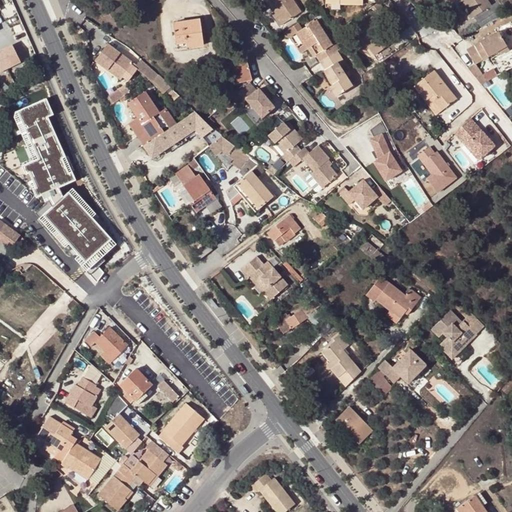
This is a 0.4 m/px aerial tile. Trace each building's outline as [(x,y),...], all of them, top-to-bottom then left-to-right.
[(267,0),(275,10),(284,23),(301,11),(293,0),(267,0)] [(492,6),(488,0),(462,0),(464,1),(469,10),(466,12),(471,19),(474,17),(492,6)] [(492,6),(474,17),(480,27),(499,16),(498,14),(505,9),(499,1),(492,6)] [(378,3),(371,7),(380,21),(387,17),(378,3)] [(122,5),(109,12),(112,18),(125,11),(122,5)] [(281,25),(284,23),(275,10),(271,12),(281,25)] [(371,17),(352,29),(369,57),(388,45),(371,17)] [(200,19),(175,22),(177,44),(178,48),(186,47),(205,45),(200,19)] [(298,31),(305,42),(309,48),(314,56),(316,54),(321,60),(337,50),(339,49),(335,42),(333,43),(317,19),(301,29),(298,31)] [(292,36),(298,31),(301,29),(297,24),(284,32),(288,37),(292,36)] [(485,49),(488,53),(489,56),(499,50),(507,45),(499,32),(481,43),(482,45),(477,48),(476,46),(468,51),(476,64),(478,63),(484,59),(482,57),(480,53),(485,49)] [(344,46),(339,39),(335,42),(339,49),(344,46)] [(302,52),(309,48),(305,42),(298,46),(302,52)] [(125,75),(136,62),(110,43),(98,60),(110,69),(112,66),(125,75)] [(12,45),(0,50),(0,71),(21,62),(12,45)] [(507,45),(499,50),(501,53),(509,48),(507,45)] [(325,69),(333,81),(329,84),(337,95),(353,84),(341,65),(345,62),(337,50),(321,60),(321,62),(326,69),(325,69)] [(247,55),(245,55),(231,58),(237,83),(252,80),(247,55)] [(136,66),(149,78),(154,72),(156,70),(143,58),(136,66)] [(488,83),(489,83),(484,75),(478,63),(476,64),(469,68),(483,86),(488,83)] [(123,78),(125,75),(112,66),(110,69),(123,78)] [(322,71),(329,84),(333,81),(325,69),(322,71)] [(484,75),(489,83),(499,77),(500,77),(496,69),(484,75)] [(153,83),(159,76),(154,72),(149,78),(151,80),(153,83)] [(414,89),(425,104),(433,98),(436,101),(433,104),(441,114),(456,102),(433,73),(414,89)] [(167,92),(176,101),(181,96),(161,75),(159,76),(153,83),(165,94),(167,92)] [(274,108),(268,100),(261,93),(258,90),(256,92),(249,83),(237,94),(244,102),(246,101),(262,118),(274,108)] [(112,95),(118,102),(128,95),(121,87),(112,95)] [(264,91),(261,93),(268,100),(270,98),(264,91)] [(129,124),(143,146),(170,128),(146,92),(129,104),(138,118),(129,124)] [(117,102),(118,102),(112,95),(109,98),(113,105),(117,102)] [(436,118),(441,114),(433,104),(436,101),(433,98),(425,104),(436,118)] [(71,245),(88,264),(84,267),(100,283),(106,274),(97,264),(118,245),(70,193),(64,198),(60,189),(77,181),(73,173),(69,174),(63,160),(66,159),(48,119),(53,116),(46,100),(16,114),(38,160),(33,162),(22,168),(26,177),(29,175),(40,198),(42,197),(46,206),(43,209),(48,213),(44,217),(71,245)] [(160,113),(170,128),(177,124),(167,109),(160,113)] [(151,158),(162,151),(194,130),(202,138),(209,146),(221,136),(193,113),(143,146),(151,158)] [(12,116),(33,162),(38,160),(16,114),(12,116)] [(472,119),(456,133),(466,145),(469,142),(483,158),(496,146),(472,119)] [(375,138),(371,140),(379,160),(374,163),(386,182),(402,172),(390,153),(382,135),(388,132),(383,122),(372,130),(375,138)] [(283,123),(269,135),(276,143),(279,140),(289,151),(285,154),(283,156),(288,163),(290,161),(302,151),(297,145),(303,140),(293,128),(290,131),(283,123)] [(185,139),(193,134),(199,140),(202,138),(194,130),(162,151),(165,155),(186,141),(185,139)] [(221,136),(209,146),(216,155),(222,151),(234,160),(231,164),(241,170),(244,166),(250,158),(221,136)] [(289,151),(279,140),(276,143),(285,154),(289,151)] [(469,142),(466,145),(480,160),(483,158),(469,142)] [(326,163),(328,161),(330,160),(319,146),(316,149),(310,154),(305,148),(302,151),(290,161),(295,166),(304,159),(314,171),(310,174),(322,188),(337,176),(329,167),(326,163)] [(439,193),(458,178),(438,151),(436,153),(431,147),(419,156),(434,174),(428,178),(439,193)] [(244,166),(249,169),(257,163),(250,158),(244,166)] [(259,165),(257,163),(249,169),(252,172),(259,165)] [(234,187),(248,205),(253,201),(259,209),(273,197),(268,192),(280,181),(259,165),(252,172),(234,187)] [(194,211),(213,197),(198,175),(196,177),(188,166),(175,175),(193,201),(189,204),(194,211)] [(37,200),(40,198),(29,175),(26,177),(37,200)] [(350,205),(356,200),(363,209),(378,197),(386,207),(392,202),(380,187),(374,192),(364,181),(350,193),(347,189),(341,194),(350,205)] [(196,213),(215,199),(213,197),(194,211),(196,213)] [(255,213),(259,209),(253,201),(248,205),(255,213)] [(430,202),(422,208),(425,212),(433,206),(430,202)] [(321,211),(314,217),(322,225),(329,218),(321,211)] [(280,246),(301,229),(290,215),(269,232),(280,246)] [(40,221),(67,249),(71,245),(44,217),(40,221)] [(21,237),(19,236),(0,221),(0,233),(15,245),(21,237)] [(266,243),(262,238),(251,246),(255,251),(266,243)] [(387,257),(379,251),(367,241),(360,249),(366,254),(379,266),(387,257)] [(254,275),(266,289),(264,291),(271,300),(289,285),(273,268),(270,270),(265,264),(264,265),(257,257),(243,269),(251,278),(254,275)] [(268,261),(265,264),(270,270),(273,268),(268,261)] [(251,278),(263,292),(264,291),(266,289),(254,275),(251,278)] [(376,299),(391,311),(401,319),(405,312),(407,310),(410,313),(422,297),(411,290),(408,295),(382,276),(369,293),(377,298),(376,299)] [(374,301),(376,299),(377,298),(369,293),(367,296),(374,301)] [(286,321),(279,326),(284,334),(309,317),(308,315),(323,305),(318,299),(292,317),(286,321)] [(400,320),(401,319),(391,311),(389,313),(400,320)] [(443,335),(447,339),(439,347),(447,355),(449,354),(454,354),(457,357),(466,348),(461,344),(465,340),(469,343),(477,336),(463,322),(462,323),(460,325),(456,321),(457,319),(450,311),(431,330),(439,338),(443,335)] [(95,331),(86,339),(92,345),(97,341),(106,351),(102,354),(110,362),(123,349),(127,346),(109,327),(100,336),(95,331)] [(330,363),(334,368),(331,371),(346,388),(362,372),(344,351),(349,346),(339,335),(333,340),(335,342),(322,353),(330,363)] [(470,344),(469,343),(465,340),(461,344),(466,348),(470,344)] [(127,354),(123,349),(110,362),(114,367),(127,354)] [(386,360),(378,367),(380,369),(385,374),(393,382),(400,375),(408,382),(426,364),(411,349),(394,367),(386,360)] [(121,384),(128,392),(124,396),(132,404),(136,401),(140,405),(149,395),(145,390),(151,385),(137,369),(121,384)] [(379,390),(388,380),(383,376),(385,374),(380,369),(369,380),(379,390)] [(80,379),(76,387),(73,385),(63,404),(81,414),(85,406),(89,408),(94,398),(98,391),(93,388),(94,386),(93,386),(98,378),(86,371),(81,379),(80,379)] [(511,376),(503,388),(507,391),(511,385),(511,376)] [(394,386),(388,380),(379,390),(385,396),(394,386)] [(179,399),(164,383),(158,389),(173,405),(179,399)] [(85,406),(81,414),(89,418),(93,411),(89,408),(85,406)] [(206,421),(189,406),(166,433),(183,447),(206,421)] [(369,436),(365,432),(370,426),(351,407),(338,420),(361,444),(369,436)] [(123,450),(137,437),(116,416),(102,429),(113,440),(123,450)] [(56,451),(52,457),(51,459),(60,464),(72,445),(75,440),(68,436),(70,433),(59,426),(46,418),(34,438),(44,444),(56,451)] [(59,426),(70,433),(72,429),(61,422),(59,426)] [(370,426),(365,432),(369,436),(374,430),(370,426)] [(113,440),(106,446),(116,457),(123,450),(113,440)] [(150,451),(134,470),(125,463),(120,468),(121,469),(134,480),(135,481),(140,476),(146,480),(150,484),(157,476),(159,477),(169,466),(165,462),(170,456),(154,442),(147,449),(150,451)] [(52,457),(56,451),(44,444),(40,449),(52,457)] [(87,481),(99,462),(76,448),(72,445),(60,464),(59,466),(66,470),(67,468),(87,481)] [(114,463),(110,468),(114,472),(118,467),(114,463)] [(118,511),(127,501),(124,498),(131,490),(127,487),(134,480),(121,469),(114,476),(98,494),(118,511)] [(141,486),(146,480),(140,476),(135,481),(141,486)] [(249,488),(255,495),(258,492),(268,505),(273,511),(286,511),(294,506),(273,480),(270,483),(264,476),(249,488)] [(134,493),(131,490),(124,498),(127,501),(134,493)] [(459,511),(488,511),(477,496),(458,509),(459,511)]
